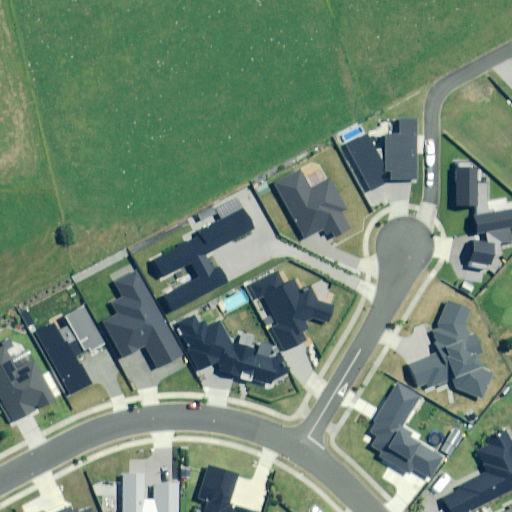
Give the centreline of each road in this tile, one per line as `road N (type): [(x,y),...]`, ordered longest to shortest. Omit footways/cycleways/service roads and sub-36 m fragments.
road 1 (residential): [(0,481),(102,427),(139,417),(229,420),(300,451)]
road 2 (residential): [(511,50),(446,84),(435,98),(430,202),(407,248)]
road 3 (residential): [(300,451),(392,293),(407,248)]
